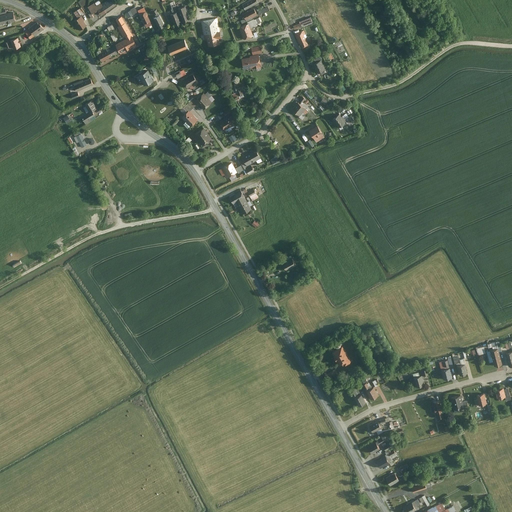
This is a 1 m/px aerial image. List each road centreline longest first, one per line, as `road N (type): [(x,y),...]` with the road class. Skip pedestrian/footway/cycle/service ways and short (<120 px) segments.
road 1 (tertiary): [(216,210),(338,428)]
road 2 (track): [(511,46),(460,43),(409,78),(349,96),(325,93),(307,76)]
road 3 (residential): [(338,428),(379,407),(507,372)]
road 4 (unclassified): [(98,234),(216,210)]
